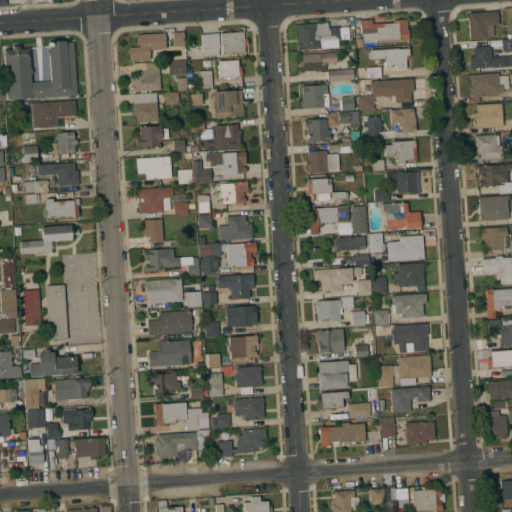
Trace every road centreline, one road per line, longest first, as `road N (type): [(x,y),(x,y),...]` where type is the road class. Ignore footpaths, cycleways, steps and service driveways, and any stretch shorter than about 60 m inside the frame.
road 1 (residential): [(511,458),(0,491)]
road 2 (tertiary): [(128,511),(95,0)]
road 3 (residential): [(469,511),(436,0)]
road 4 (residential): [(298,511),(265,0)]
road 5 (tertiary): [(346,0),(0,21)]
